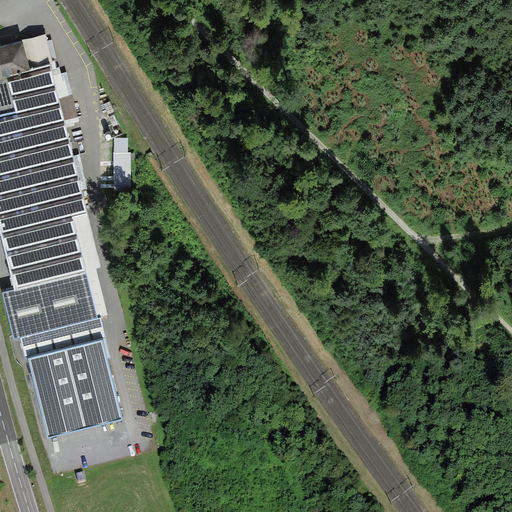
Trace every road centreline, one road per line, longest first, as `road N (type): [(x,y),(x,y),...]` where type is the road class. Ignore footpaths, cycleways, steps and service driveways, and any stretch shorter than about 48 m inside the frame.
road 1 (track): [(174,0),(511,335)]
road 2 (track): [(0,346),(49,511)]
